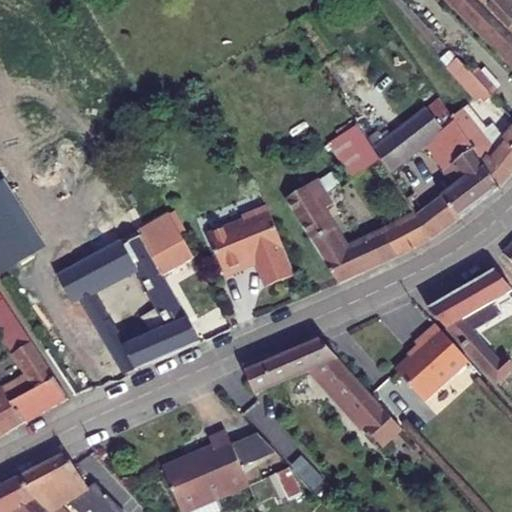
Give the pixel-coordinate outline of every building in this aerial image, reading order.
[(511,22),(493,4),(483,14),(506,36),(502,40),(511,50),(511,22)] [(461,51),(446,65),(480,102),(494,89),(461,51)] [(452,105),(414,128),(429,152),(439,147),(464,189),(451,197),(464,219),(507,192),(465,126),(466,126),(452,105)] [(0,117),(0,136),(20,178),(30,173),(41,197),(86,175),(72,147),(43,161),(17,109),(0,117)] [(479,118),(466,126),(465,126),(507,192),(508,192),(511,186),(511,143),(503,156),(479,118)] [(414,128),(400,137),(415,161),(429,152),(414,128)] [(374,131),(348,148),(364,173),(372,167),(390,157),(383,146),(374,131)] [(400,137),(383,146),(390,157),(398,171),(415,161),(400,137)] [(423,213),(398,171),(390,157),(372,167),(408,224),(388,233),(399,257),(407,254),(436,235),(423,213)] [(334,169),(290,194),(343,282),(385,263),(374,240),(353,249),(328,206),(336,201),(330,192),(343,185),(334,169)] [(8,178),(0,183),(0,265),(7,276),(52,248),(8,178)] [(451,197),(436,204),(450,227),(464,219),(451,197)] [(436,204),(423,213),(436,235),(450,227),(436,204)] [(271,287),(299,276),(273,207),(253,214),(250,220),(214,234),(228,271),(234,274),(248,269),(251,262),(260,259),(271,287)] [(112,219),(124,242),(144,230),(132,208),(112,219)] [(174,216),(145,232),(159,258),(188,242),(174,216)] [(124,242),(61,275),(76,303),(87,297),(131,375),(147,368),(134,346),(102,290),(140,270),(161,308),(172,326),(156,334),(146,340),(158,363),(205,344),(159,258),(145,232),(144,230),(124,242)] [(388,233),(374,240),(385,263),(399,257),(388,233)] [(511,284),(504,275),(438,311),(505,386),(511,380),(511,360),(508,365),(471,323),(511,300),(511,284)] [(9,297),(0,302),(0,326),(8,340),(12,337),(32,371),(0,389),(0,439),(73,398),(9,297)] [(161,308),(146,316),(156,334),(172,326),(161,308)] [(431,353),(407,374),(434,404),(479,364),(448,329),(427,348),(431,353)] [(331,339),(253,369),(263,394),(319,373),(385,444),(407,423),(331,339)] [(146,340),(134,346),(147,368),(158,363),(146,340)] [(185,459),(164,469),(184,511),(191,511),(251,483),(227,431),(211,439),(216,450),(187,463),(185,459)] [(90,485),(69,451),(48,461),(72,502),(73,501),(83,511),(113,511),(122,504),(98,481),(90,485)] [(72,502),(48,461),(25,472),(44,504),(52,511),(73,511),(67,505),(72,502)] [(289,466),(276,472),(289,497),(301,491),(289,466)] [(52,511),(44,504),(25,472),(0,486),(0,511),(52,511)]
